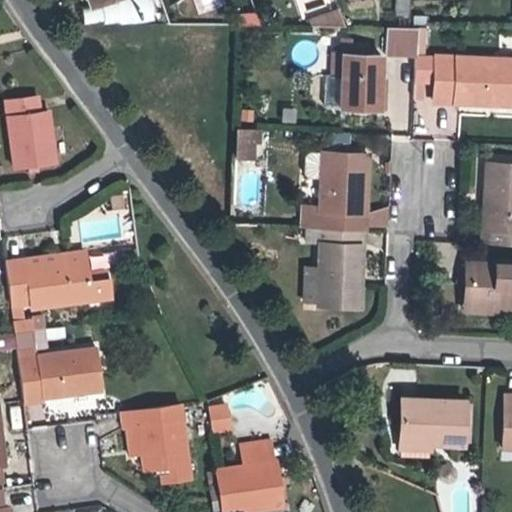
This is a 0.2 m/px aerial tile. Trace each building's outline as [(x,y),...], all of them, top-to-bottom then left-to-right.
[(338,9),(328,12),(325,26),(344,26),(338,9)] [(325,26),(328,12),(308,19),(310,26),(325,26)] [(383,54),(415,56),(415,54),(416,27),(407,27),(384,26),(383,54)] [(382,108),(383,92),(377,92),(377,77),(378,57),(368,56),(368,49),(341,48),(341,74),(339,105),(382,108)] [(511,80),(511,59),(415,54),(415,56),(414,80),(413,97),(511,103),(511,80)] [(341,74),(326,73),(324,104),(339,105),(341,74)] [(13,166),(27,164),(37,162),(54,160),(47,112),(39,113),(36,97),(4,101),(13,166)] [(235,156),(248,156),(249,138),(253,139),(258,139),(259,130),(237,129),(235,156)] [(357,228),(363,229),(364,214),(366,153),(322,150),(318,206),(301,205),(300,225),(307,226),(320,226),(357,228)] [(318,150),(305,150),(305,173),(317,174),(318,150)] [(482,242),(511,242),(511,163),(486,162),(485,194),(490,195),(489,225),(483,224),(482,242)] [(364,214),(363,229),(387,230),(388,207),(364,214)] [(306,242),(319,243),(320,226),(307,226),(306,242)] [(357,228),(320,226),(319,243),(318,267),(316,299),(316,304),(353,307),(355,275),(359,275),(361,244),(357,243),(357,228)] [(25,265),(84,257),(83,252),(25,260),(25,265)] [(107,276),(104,277),(88,279),(87,272),(84,257),(25,265),(25,260),(4,263),(9,304),(29,302),(30,307),(110,295),(107,276)] [(478,309),(504,310),(504,303),(511,303),(511,263),(465,261),(463,300),(478,301),(478,309)] [(305,267),(303,298),(316,299),(318,267),(305,267)] [(88,279),(104,277),(103,269),(87,272),(88,279)] [(478,301),(463,300),(463,308),(478,309),(478,301)] [(12,322),(13,332),(31,330),(30,319),(12,322)] [(31,330),(13,332),(15,346),(33,344),(31,330)] [(42,397),(98,389),(93,347),(16,356),(22,403),(42,400),(42,397)] [(502,446),(511,446),(511,391),(485,390),(484,414),(504,416),(502,446)] [(94,404),(92,392),(52,400),(54,412),(94,404)] [(398,439),(426,440),(461,442),(463,402),(399,399),(398,439)] [(124,427),(128,453),(140,452),(143,466),(158,465),(160,479),(188,475),(179,402),(120,411),(122,427),(124,427)] [(207,405),(209,417),(226,415),(225,404),(207,405)] [(228,426),(226,415),(209,417),(210,428),(228,426)] [(425,458),(426,440),(398,439),(397,455),(425,458)] [(273,461),(269,462),(267,446),(263,447),(263,441),(239,444),(241,465),(216,469),(221,511),(278,504),(273,461)] [(211,511),(218,511),(213,469),(206,470),(211,511)]
